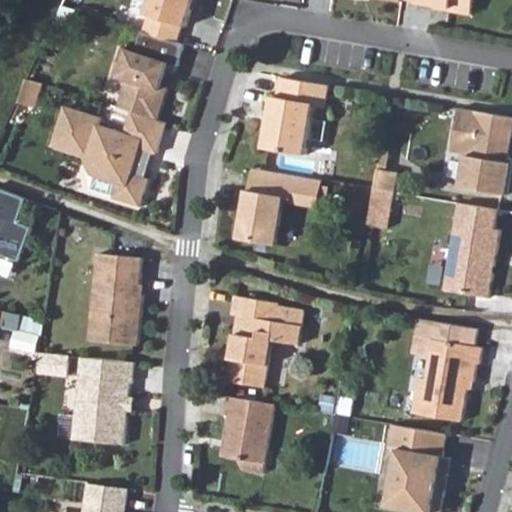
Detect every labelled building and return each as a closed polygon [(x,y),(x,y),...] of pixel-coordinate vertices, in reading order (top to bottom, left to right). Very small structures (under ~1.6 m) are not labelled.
[(150,0),(146,14),(149,15),(144,32),(178,42),(183,26),(186,27),(191,10),(188,9),(190,0),(150,0)] [(418,0),(418,2),(451,8),(450,10),(472,14),(474,0),(418,0)] [(144,32),(143,31),(136,52),(122,48),(113,75),(127,80),(119,108),(132,112),(159,120),(169,88),(158,85),(161,78),(165,79),(170,64),(176,66),(178,67),(185,45),(178,42),(144,32)] [(158,85),(169,88),(176,66),(170,64),(165,79),(161,78),(158,85)] [(326,108),(330,86),(282,78),(278,97),(273,97),(265,149),(306,156),(315,106),(326,108)] [(43,84),(28,79),(21,103),(36,108),(43,84)] [(132,112),(125,134),(99,125),(102,118),(66,107),(53,147),(88,158),(87,162),(94,176),(95,176),(90,190),(114,197),(114,199),(141,207),(150,180),(133,175),(142,149),(158,154),(168,123),(159,120),(132,112)] [(511,136),(511,117),(460,108),(453,150),(468,153),(463,187),(508,195),(511,170),(511,159),(509,156),(504,155),(508,136),(511,136)] [(297,176),(253,168),(252,173),(296,181),(297,176)] [(399,173),(379,169),(376,189),(395,192),(399,173)] [(248,190),(240,238),(277,245),(285,199),(320,204),(324,180),(297,176),(296,181),(252,173),(249,190),(248,190)] [(395,192),(376,189),(372,209),(393,213),(397,193),(395,192)] [(0,258),(22,266),(34,232),(20,227),(28,203),(0,193),(0,258)] [(446,291),(490,298),(494,273),(491,273),(492,266),(495,267),(501,230),(496,229),(499,210),(461,204),(446,291)] [(139,346),(144,296),(139,295),(140,285),(143,258),(98,254),(91,324),(102,325),(101,342),(139,346)] [(279,303),(237,296),(234,315),(240,316),(229,381),(265,387),(273,340),(299,344),(305,311),(279,307),(279,303)] [(479,365),(483,348),(475,347),(479,325),(418,316),(413,350),(431,353),(426,379),(419,378),(413,413),(462,421),(469,382),(474,382),(477,364),(479,365)] [(90,341),(101,342),(102,325),(91,324),(90,341)] [(88,358),(83,357),(80,383),(87,378),(88,358)] [(133,383),(135,362),(88,358),(87,378),(80,383),(77,410),(83,416),(80,440),(124,445),(128,411),(129,397),(131,383),(133,383)] [(342,395),(339,413),(353,415),(356,398),(342,395)] [(223,456),(240,459),(240,461),(241,465),(242,466),(243,468),(247,470),(264,474),(276,405),(228,396),(224,415),(230,416),(223,456)] [(74,440),(80,440),(83,416),(77,410),(74,440)] [(447,434),(393,425),(389,448),(398,450),(393,478),(408,480),(403,509),(420,511),(442,511),(446,491),(438,490),(444,456),(447,434)] [(438,490),(446,491),(451,458),(444,456),(438,490)] [(393,478),(388,507),(403,509),(408,480),(393,478)] [(130,489),(89,483),(86,505),(91,506),(90,511),(119,511),(120,510),(127,511),(130,489)]
